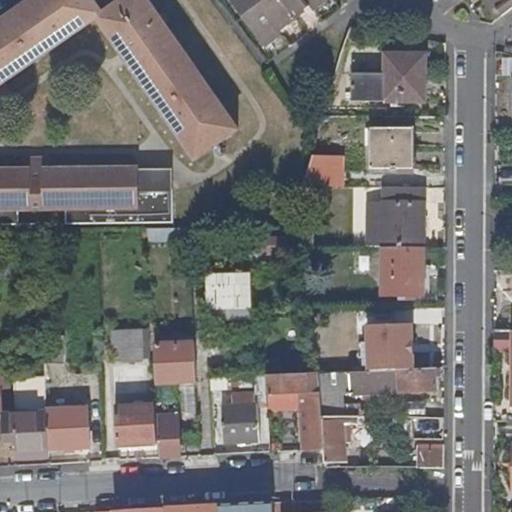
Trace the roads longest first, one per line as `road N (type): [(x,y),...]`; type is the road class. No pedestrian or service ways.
road 1 (residential): [(470,511),(473,34)]
road 2 (residential): [(307,477),(0,491)]
